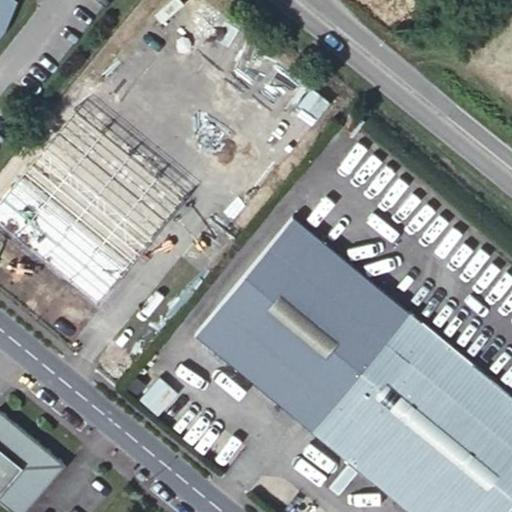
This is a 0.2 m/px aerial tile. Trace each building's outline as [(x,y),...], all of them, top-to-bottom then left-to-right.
[(0,0),(0,32),(1,31),(0,30),(0,18),(15,1),(14,0),(0,0)] [(0,197),(0,223),(21,241),(32,250),(98,302),(184,195),(74,107),(0,197)] [(505,511),(511,504),(511,398),(410,311),(292,216),(193,334),(407,511),(505,511)] [(0,261),(10,249),(0,240),(0,261)] [(159,412),(176,389),(156,375),(140,399),(159,412)] [(0,503),(10,511),(23,511),(63,464),(0,411),(0,503)]
